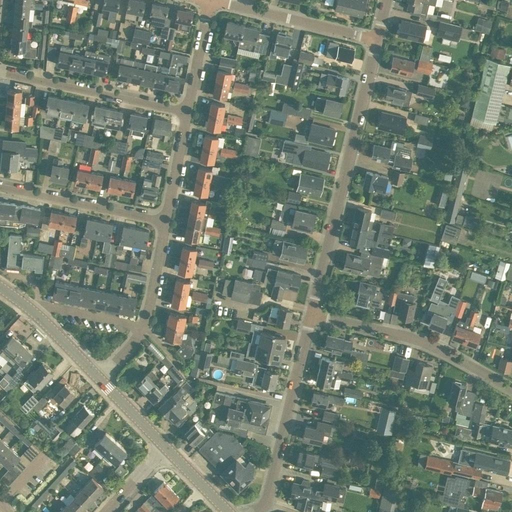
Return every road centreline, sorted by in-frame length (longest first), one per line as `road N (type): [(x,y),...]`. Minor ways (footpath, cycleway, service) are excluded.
road 1 (residential): [(312,310),(377,38)]
road 2 (residential): [(511,382),(418,337),(312,310)]
road 3 (residential): [(257,511),(267,504),(312,310)]
road 4 (residential): [(186,112),(0,72)]
road 5 (residential): [(377,38),(207,0)]
road 6 (residential): [(165,222),(0,188)]
road 7 (residential): [(25,304),(143,328)]
